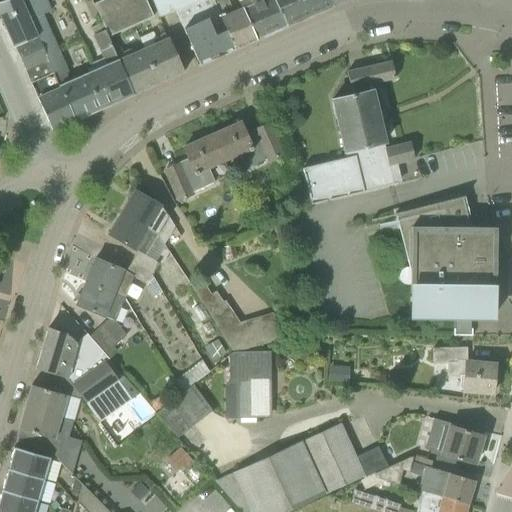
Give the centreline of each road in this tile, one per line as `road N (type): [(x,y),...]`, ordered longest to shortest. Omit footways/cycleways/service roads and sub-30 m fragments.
road 1 (residential): [(71,184),(125,124),(347,20),(398,10),(511,24)]
road 2 (residential): [(0,414),(71,184)]
